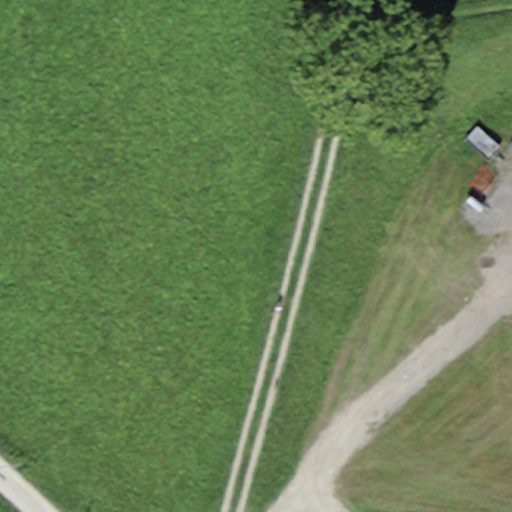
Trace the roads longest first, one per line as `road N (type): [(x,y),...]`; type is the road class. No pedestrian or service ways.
road 1 (track): [(343,0),(325,144),(244,511)]
road 2 (track): [(284,511),(407,370),(511,295)]
